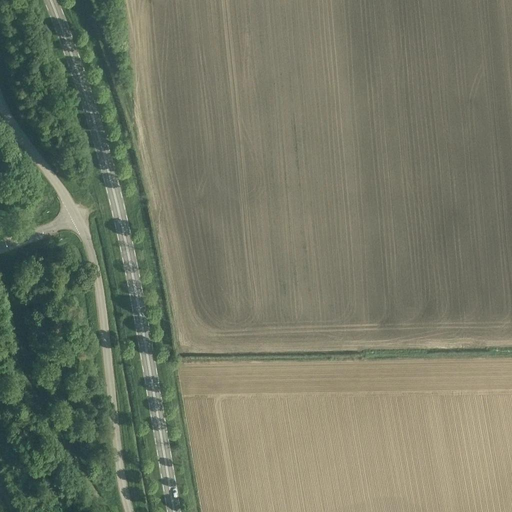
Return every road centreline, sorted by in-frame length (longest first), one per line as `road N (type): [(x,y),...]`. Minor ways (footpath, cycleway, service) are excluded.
road 1 (primary): [(171,511),(113,203),(49,0)]
road 2 (unclassified): [(0,104),(89,244),(124,511)]
